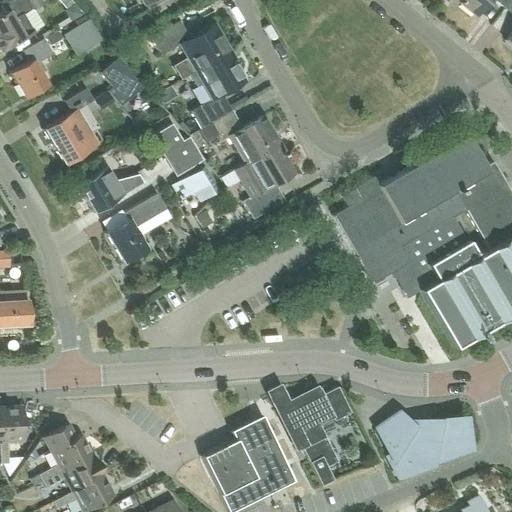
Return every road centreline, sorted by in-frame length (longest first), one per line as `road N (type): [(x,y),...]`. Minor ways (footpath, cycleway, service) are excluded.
road 1 (residential): [(479,377),(419,386),(306,362),(72,376)]
road 2 (residential): [(72,376),(55,281),(0,170)]
road 3 (residential): [(242,0),(319,142),(360,148)]
road 4 (residential): [(496,441),(477,462),(353,511)]
road 5 (residential): [(360,148),(465,72)]
